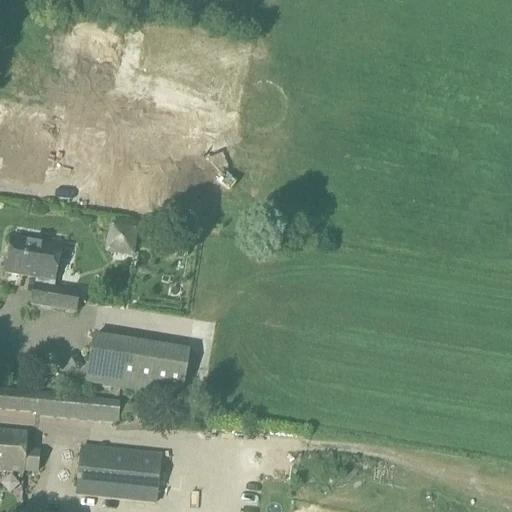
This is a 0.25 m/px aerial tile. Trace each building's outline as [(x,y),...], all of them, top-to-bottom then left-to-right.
[(0,129),(0,177),(44,184),(53,138),(3,131),(3,130),(0,129)] [(137,232),(111,227),(106,252),(132,257),(137,232)] [(41,240),(40,244),(12,239),(9,257),(6,260),(5,262),(5,265),(5,267),(6,270),(5,275),(36,280),(32,306),(76,314),(79,294),(54,290),(62,244),(41,240)] [(94,338),(86,385),(181,401),(189,353),(94,338)] [(37,418),(118,425),(118,418),(138,419),(139,407),(119,406),(119,403),(60,398),(60,396),(0,391),(0,411),(37,414),(37,418)] [(0,472),(24,475),(24,472),(38,474),(40,453),(25,452),(27,435),(0,432),(0,472)] [(82,448),(77,496),(156,504),(161,456),(82,448)]
